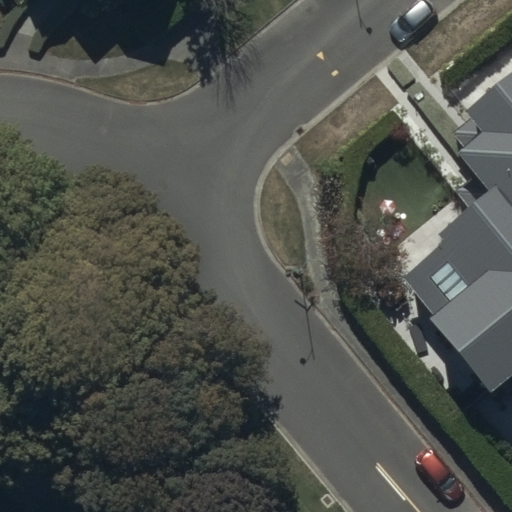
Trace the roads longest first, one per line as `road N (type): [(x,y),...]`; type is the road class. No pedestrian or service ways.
road 1 (residential): [(422,511),(253,274),(176,149)]
road 2 (residential): [(373,0),(176,149)]
road 3 (residential): [(176,149),(34,109),(0,113)]
